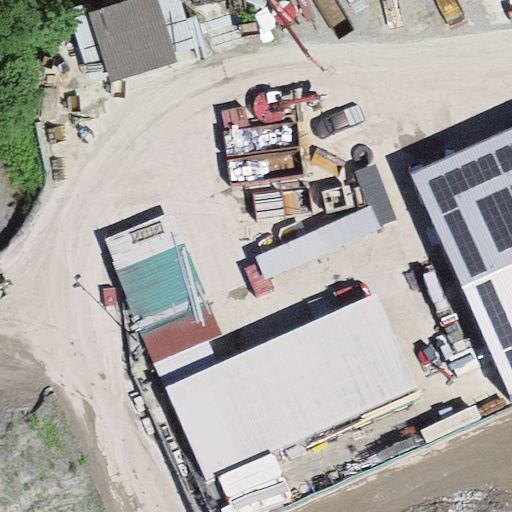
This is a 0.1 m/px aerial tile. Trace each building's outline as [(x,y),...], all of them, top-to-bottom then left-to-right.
[(133,0),(93,9),(109,79),(177,63),(162,0),(133,0)] [(397,91),(215,101),(219,186),(336,180),(334,151),(400,148),(397,91)] [(511,131),(413,175),(511,402),(511,131)] [(148,378),(216,359),(180,223),(111,241),(148,378)] [(377,309),(170,396),(209,488),(419,399),(377,309)]
